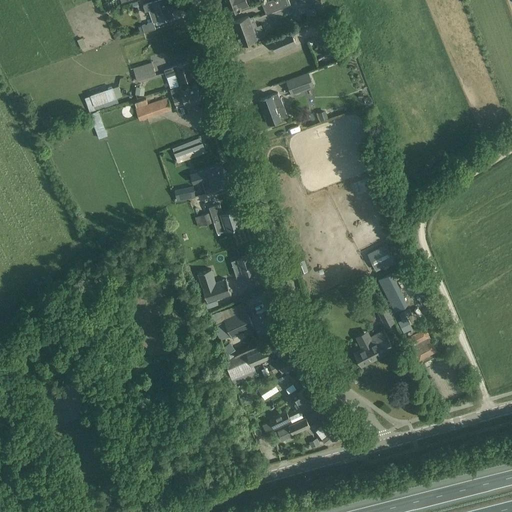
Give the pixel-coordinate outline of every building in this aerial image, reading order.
[(173,17),(168,0),(155,0),(152,1),(152,2),(143,5),(145,11),(149,11),(153,22),(142,25),(144,32),(156,29),(154,22),(158,21),(158,22),(173,17)] [(249,6),(246,0),(222,0),(228,14),(249,6)] [(271,0),(264,3),(269,14),(292,4),(289,0),(271,0)] [(258,39),(249,15),(231,22),(239,45),(258,39)] [(124,34),(118,29),(114,35),(119,39),(124,34)] [(297,44),(291,31),(270,40),(276,53),(297,44)] [(188,61),(164,69),(166,77),(170,88),(179,86),(178,82),(193,77),(188,61)] [(142,65),(133,68),(137,81),(156,75),(154,68),(144,71),(142,65)] [(292,96),(314,87),(312,84),(308,73),(286,82),(292,96)] [(180,86),(170,89),(177,109),(178,114),(188,111),(186,106),(201,101),(196,86),(181,90),(180,86)] [(107,89),(90,95),(95,110),(119,103),(117,98),(111,100),(107,89)] [(279,98),(277,93),(272,95),(272,94),(260,99),(265,112),(263,113),(267,125),(281,119),(288,116),(281,98),(279,98)] [(140,121),(172,110),(167,97),(135,108),(140,121)] [(98,138),(106,135),(98,110),(89,113),(98,138)] [(328,118),(326,111),(318,114),(321,120),(328,118)] [(203,142),(174,152),(178,163),(206,152),(203,142)] [(213,167),(197,172),(200,180),(202,180),(206,193),(218,190),(217,184),(227,182),(222,166),(214,169),(213,167)] [(193,187),(182,189),(184,199),(195,197),(194,190),(193,187)] [(222,212),(220,204),(209,207),(213,222),(222,219),(226,231),(241,226),(236,208),(222,212)] [(212,222),(209,212),(195,217),(198,227),(212,222)] [(376,270),(395,260),(387,245),(367,254),(376,270)] [(255,271),(250,254),(238,258),(243,275),(255,271)] [(198,274),(207,302),(231,294),(226,279),(215,282),(211,269),(198,274)] [(391,272),(378,279),(395,311),(408,304),(391,272)] [(391,314),(386,304),(376,309),(385,327),(395,321),(391,314)] [(270,312),(268,307),(255,312),(266,339),(276,334),(275,334),(281,331),(275,317),(273,318),(270,312)] [(399,314),(402,320),(407,317),(411,315),(411,312),(409,309),(399,314)] [(254,326),(247,310),(225,320),(230,332),(228,333),(230,337),(239,333),(238,333),(254,326)] [(437,350),(425,327),(407,337),(419,360),(437,350)] [(361,347),(353,352),(361,367),(395,350),(384,329),(371,336),(359,342),(361,347)] [(50,345),(31,358),(43,377),(63,364),(50,345)] [(271,357),(266,347),(247,355),(251,365),(271,357)] [(230,358),(237,353),(235,349),(227,355),(230,358)] [(295,365),(289,351),(275,358),(276,360),(269,364),(274,373),(281,369),(282,372),(295,365)] [(101,358),(99,352),(91,355),(94,366),(105,362),(104,357),(101,358)] [(292,384),(286,388),(289,393),(297,404),(301,410),(307,406),(309,405),(317,400),(307,386),(299,391),(298,392),(292,384)] [(268,392),(265,386),(259,390),(262,396),(268,392)] [(254,398),(248,395),(244,402),(251,405),(254,398)] [(308,420),(319,416),(317,410),(306,415),(308,420)] [(267,423),(262,425),(265,432),(274,428),(273,426),(274,425),(274,426),(277,424),(278,426),(290,420),(286,412),(274,418),(274,419),(272,420),(271,419),(266,422),(267,423)] [(310,427),(306,418),(288,426),(292,435),(310,427)] [(342,432),(331,419),(322,426),(316,430),(322,438),(322,439),(326,444),(332,439),(342,432)] [(288,431),(286,427),(280,430),(282,434),(279,436),(282,441),(291,436),(289,431),(288,431)]
